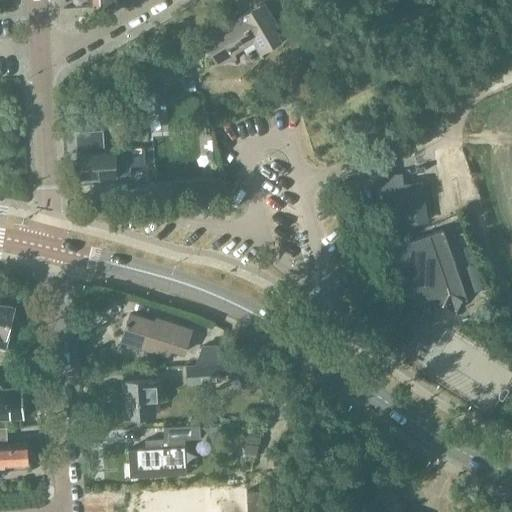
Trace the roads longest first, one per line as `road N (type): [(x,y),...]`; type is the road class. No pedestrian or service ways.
road 1 (secondary): [(511,476),(455,451),(230,303),(51,249)]
road 2 (residential): [(66,511),(51,249)]
road 3 (residential): [(51,249),(43,77)]
road 4 (unclassified): [(43,77),(164,0)]
